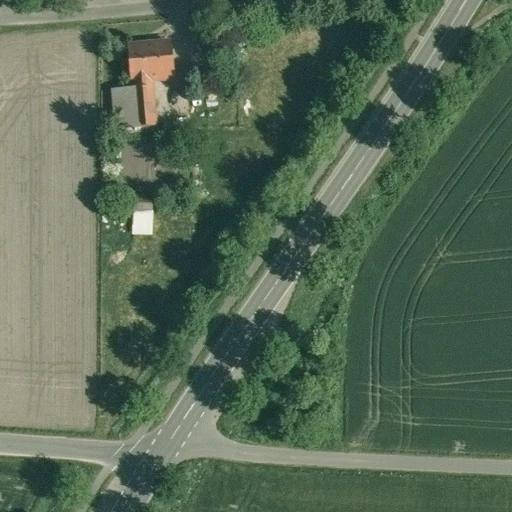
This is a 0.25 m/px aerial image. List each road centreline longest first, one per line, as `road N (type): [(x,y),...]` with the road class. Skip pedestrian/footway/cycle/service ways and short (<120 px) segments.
road 1 (secondary): [(464,0),(162,452)]
road 2 (unclassified): [(511,463),(162,452)]
road 3 (unclassified): [(162,452),(0,445)]
